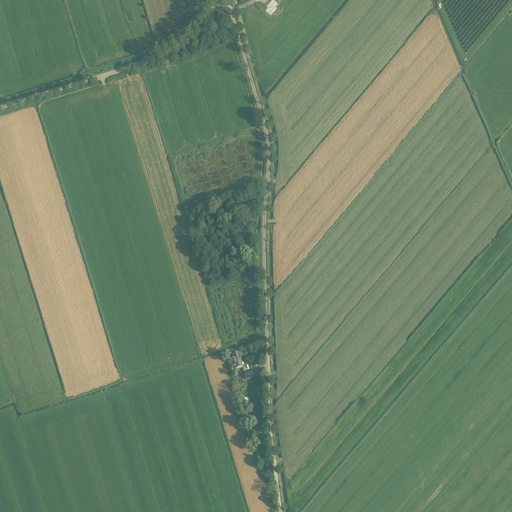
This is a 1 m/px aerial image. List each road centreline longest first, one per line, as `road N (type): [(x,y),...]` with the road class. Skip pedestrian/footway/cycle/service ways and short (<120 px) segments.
road 1 (unclassified): [(279,511),(263,287),(268,153),(228,6)]
road 2 (unclassified): [(0,107),(161,59),(214,9)]
